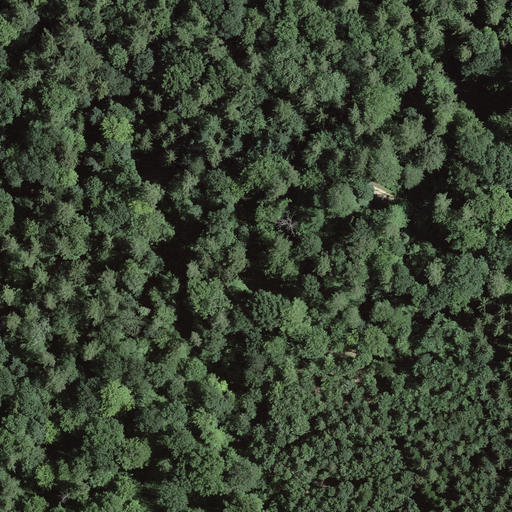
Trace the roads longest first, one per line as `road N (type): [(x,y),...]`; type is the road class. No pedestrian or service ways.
road 1 (track): [(0,190),(290,165),(409,205),(511,279)]
road 2 (track): [(24,455),(511,290)]
road 3 (track): [(511,244),(451,187),(421,134),(370,0)]
